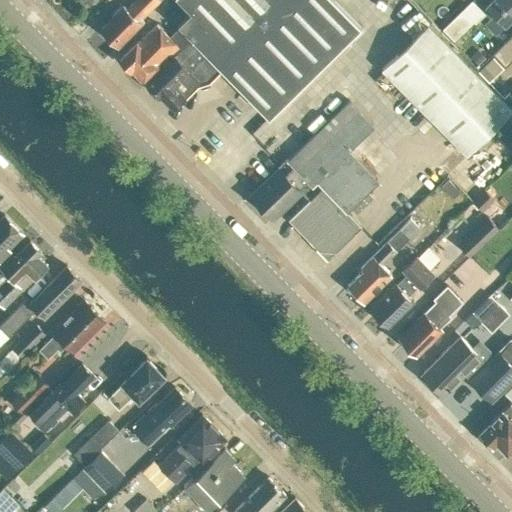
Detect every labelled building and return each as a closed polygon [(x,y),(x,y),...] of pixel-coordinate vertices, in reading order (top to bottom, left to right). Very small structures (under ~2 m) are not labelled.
[(140,17),(157,0),(133,0),(126,8),(122,4),(111,14),(112,16),(100,28),(102,30),(102,34),(106,38),(110,38),(117,45),(142,19),(140,17)] [(267,114),(359,24),(335,0),(178,0),(189,11),(176,23),(179,26),(168,36),(176,43),(180,47),(145,81),(157,93),(158,92),(170,104),(196,78),(197,80),(207,77),(206,76),(218,65),(267,114)] [(504,24),(511,16),(511,0),(472,0),(489,17),(494,13),(504,24)] [(454,40),(473,20),(461,8),(441,28),(454,40)] [(176,43),(168,36),(155,22),(136,41),(135,40),(118,57),(130,68),(142,79),(158,63),(157,61),(176,43)] [(382,68),(466,153),(511,108),(487,83),(476,73),(473,69),(465,62),(427,23),(382,68)] [(511,32),(492,52),(504,64),(511,56),(511,32)] [(473,69),(484,58),(477,51),(465,62),(473,69)] [(503,67),(493,56),(476,73),(487,83),(503,67)] [(323,76),(294,109),(305,119),(334,86),(323,76)] [(346,146),(370,121),(347,98),(287,158),(285,156),(275,165),(277,168),(250,195),(271,216),(298,189),(307,198),(288,217),(327,256),(360,223),(345,208),(376,177),(346,146)] [(452,197),(459,191),(448,179),(441,185),(452,197)] [(484,188),(472,200),(483,210),(494,198),(484,188)] [(7,246),(21,232),(3,214),(0,217),(0,256),(9,248),(7,246)] [(488,215),(458,243),(470,256),(500,228),(488,215)] [(393,249),(417,226),(408,217),(359,266),(362,269),(347,284),(362,299),(389,273),(380,263),(394,250),(393,249)] [(33,276),(46,264),(36,254),(40,251),(29,239),(13,254),(10,254),(0,264),(0,303),(2,306),(32,276),(33,276)] [(406,273),(371,308),(387,324),(399,312),(402,311),(413,300),(407,294),(417,285),(419,287),(433,274),(416,256),(403,270),(406,273)] [(42,315),(79,278),(65,264),(29,300),(25,296),(0,321),(0,327),(6,334),(34,307),(42,315)] [(471,311),(471,312),(480,321),(497,303),(489,294),(471,311)] [(73,348),(103,319),(83,299),(54,329),(55,330),(39,347),(47,355),(63,339),(73,348)] [(440,329),(434,323),(446,311),(435,300),(399,336),(416,353),(440,329)] [(21,355),(44,333),(35,323),(11,346),(13,347),(21,355)] [(459,334),(421,371),(442,393),(463,372),(486,395),(490,400),(511,377),(511,340),(510,338),(494,353),(479,338),(471,346),(459,334)] [(0,363),(6,370),(21,356),(21,355),(13,347),(0,359),(0,363)] [(137,398),(162,374),(145,357),(120,381),(122,382),(107,396),(118,407),(132,393),(137,398)] [(75,392),(92,375),(80,363),(52,392),(47,387),(26,409),(45,427),(65,407),(69,411),(82,398),(75,392)] [(21,412),(49,384),(36,371),(8,399),(21,412)] [(511,382),(503,391),(511,399),(477,432),(481,436),(481,439),(485,443),(488,443),(491,446),(496,441),(506,452),(511,445),(511,382)] [(169,423),(190,404),(173,386),(152,406),(151,404),(130,423),(146,441),(167,421),(169,423)] [(165,472),(213,425),(201,413),(177,437),(180,441),(157,463),(159,465),(165,472)] [(108,419),(73,452),(83,463),(118,429),(108,419)] [(201,462),(225,438),(213,425),(165,472),(173,480),(197,458),(201,462)] [(0,462),(20,442),(7,429),(0,435),(0,462)] [(206,511),(243,475),(230,462),(234,458),(224,447),(183,487),(206,511)] [(104,490),(121,473),(97,449),(80,466),(104,490)] [(233,511),(265,511),(284,493),(267,476),(232,511),(233,511)] [(0,482),(0,511),(7,511),(19,498),(0,482)] [(309,511),(294,496),(277,511),(309,511)]
